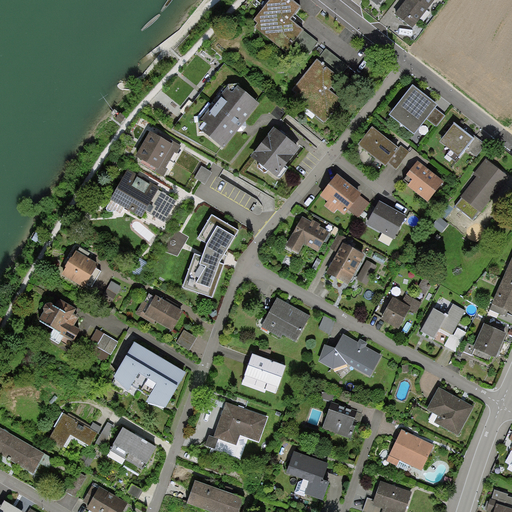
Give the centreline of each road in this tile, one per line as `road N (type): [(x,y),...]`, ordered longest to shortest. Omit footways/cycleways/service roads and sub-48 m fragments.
road 1 (residential): [(245,263),(501,405)]
road 2 (residential): [(245,263),(152,511)]
road 3 (residential): [(407,64),(326,151),(245,263)]
road 4 (residential): [(407,64),(511,143)]
